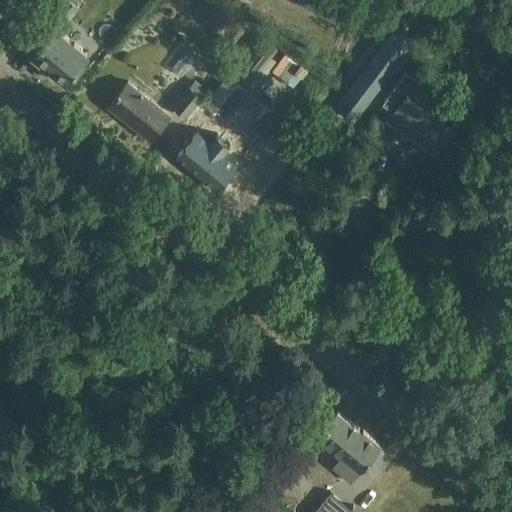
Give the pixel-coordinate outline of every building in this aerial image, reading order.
[(79,5),(73,0),(62,0),(41,27),(49,34),(32,55),(46,66),(46,67),(52,72),(53,71),(66,83),(89,55),(74,43),(73,44),(69,40),(70,39),(58,30),(79,5)] [(296,0),(343,24),(354,2),(349,0),(296,0)] [(427,28),(404,13),(343,94),(367,110),(427,28)] [(442,22),(429,40),(428,42),(450,58),(464,37),(442,22)] [(211,154),(202,147),(248,89),(246,88),(254,77),(255,77),(278,48),(263,37),(232,76),(229,74),(198,110),(196,108),(166,146),(179,156),(197,171),(187,183),(217,208),(237,183),(207,159),(211,154)] [(182,70),(196,80),(207,63),(194,54),(182,70)] [(406,72),(390,94),(383,104),(394,111),(387,121),(436,157),(448,140),(457,127),(436,112),(445,99),(406,72)] [(186,117),(208,90),(196,80),(173,106),(186,117)] [(170,116),(128,82),(109,106),(151,140),(170,116)] [(490,174),(511,148),(511,128),(509,125),(481,159),(493,169),(489,173),(490,174)] [(342,456),(361,471),(371,459),(376,462),(386,450),(381,447),(382,446),(363,430),(362,431),(338,410),(330,419),(322,412),(310,426),(319,433),(318,434),(343,455),(342,456)] [(331,492),(314,511),(350,511),(352,510),(331,492)]
